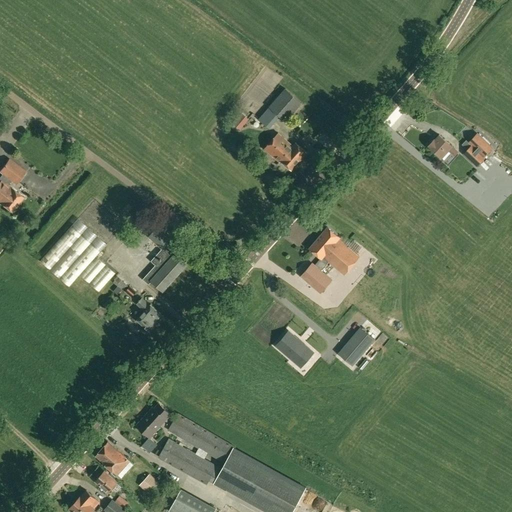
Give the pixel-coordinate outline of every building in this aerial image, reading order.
[(259,119),(269,128),(280,116),(286,121),(302,103),(285,88),(269,106),(259,119)] [(234,125),(239,129),(247,120),(242,116),(234,125)] [(280,162),(281,161),(280,160),(293,146),(278,133),(264,149),(280,162)] [(469,143),(471,145),(472,145),(483,156),(492,147),(477,133),(469,143)] [(428,146),(441,157),(448,150),(454,156),(458,152),(439,135),(435,139),(434,139),(428,146)] [(281,161),(291,170),(307,152),(296,143),(293,146),(280,160),(281,161)] [(463,154),(476,166),(485,157),(483,156),(472,145),(471,145),(463,154)] [(1,203),(12,212),(24,197),(12,188),(8,185),(11,180),(16,184),(26,171),(9,159),(0,170),(0,171),(3,174),(0,177),(0,178),(1,180),(0,181),(0,203),(0,204),(1,203)] [(80,274),(99,291),(115,273),(96,256),(107,244),(78,218),(72,224),(40,260),(69,286),(80,274)] [(301,276),(321,293),(332,280),(321,270),(328,261),(344,275),(377,236),(364,225),(346,246),(329,231),(314,249),(322,256),(315,265),(312,263),(301,276)] [(151,281),(163,291),(194,256),(182,246),(178,250),(169,242),(170,241),(156,228),(149,236),(162,249),(151,261),(156,265),(144,277),(150,282),(151,281)] [(381,258),(352,285),(364,298),(393,270),(381,258)] [(126,290),(129,284),(120,278),(116,284),(126,290)] [(125,291),(131,296),(135,291),(130,286),(125,291)] [(285,318),(304,332),(323,308),(304,293),(295,304),(285,296),(287,294),(279,287),(262,308),(271,314),(277,307),(288,315),(285,318)] [(137,319),(150,331),(155,325),(157,323),(163,316),(151,304),(150,305),(142,298),(137,304),(145,311),(137,319)] [(361,327),(339,353),(352,365),(374,339),(361,327)] [(313,352),(288,331),(276,345),(282,350),(283,348),(302,364),(313,352)] [(136,426),(150,437),(171,414),(159,403),(154,408),(153,407),(136,426)] [(268,511),(291,511),(305,488),(297,483),(244,454),(245,453),(178,413),(168,430),(178,435),(199,447),(208,452),(225,462),(222,468),(175,442),(168,438),(158,457),(207,484),(209,480),(226,489),(226,488),(268,511)] [(113,471),(109,474),(114,479),(130,461),(108,442),(96,455),(102,461),(113,471)] [(204,458),(208,452),(199,447),(198,448),(196,452),(195,453),(204,458)] [(143,469),(149,474),(139,485),(147,492),(157,481),(155,479),(159,475),(147,464),(143,469)] [(109,474),(105,470),(96,481),(108,492),(117,481),(114,479),(109,474)] [(168,511),(169,511),(214,511),(216,509),(181,489),(168,511)] [(90,511),(94,508),(99,502),(86,490),(69,508),(70,509),(70,511),(71,511),(90,511)] [(128,504),(119,497),(116,501),(125,508),(128,504)] [(103,509),(106,511),(128,511),(111,499),(103,509)]
